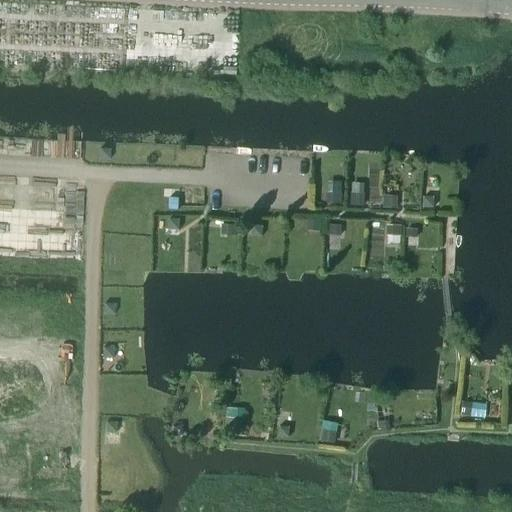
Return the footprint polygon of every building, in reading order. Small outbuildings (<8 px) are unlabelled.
[(99,150),(98,160),(109,161),(109,151),(99,150)] [(327,194),(327,205),(341,205),(342,195),(327,194)] [(350,207),(364,207),(364,195),(351,194),(350,207)] [(382,209),(397,209),(397,197),(383,197),(382,209)] [(425,197),(425,199),(422,199),(422,206),(425,206),(425,210),(434,210),(435,197),(425,197)] [(169,219),(168,230),(179,231),(179,220),(169,219)] [(308,230),(319,231),(319,221),(308,221),(308,230)] [(237,236),(237,226),(222,226),(222,235),(237,236)] [(251,226),(250,237),(264,238),(264,227),(251,226)] [(328,235),(341,235),(341,226),(328,226),(328,235)] [(387,226),(386,236),(401,236),(401,227),(387,226)] [(103,305),(103,316),(114,316),(114,305),(103,305)] [(102,359),(112,360),(113,349),(102,348),(102,359)] [(179,397),(177,406),(187,408),(189,399),(179,397)] [(462,404),(460,417),(470,418),(472,405),(462,404)] [(229,420),(229,429),(241,430),(242,421),(229,420)] [(388,423),(378,425),(379,433),(389,432),(388,423)] [(105,424),(105,434),(116,434),(116,424),(105,424)] [(278,427),(278,439),(289,440),(290,428),(278,427)] [(322,433),(320,443),(334,446),(336,435),(322,433)]
